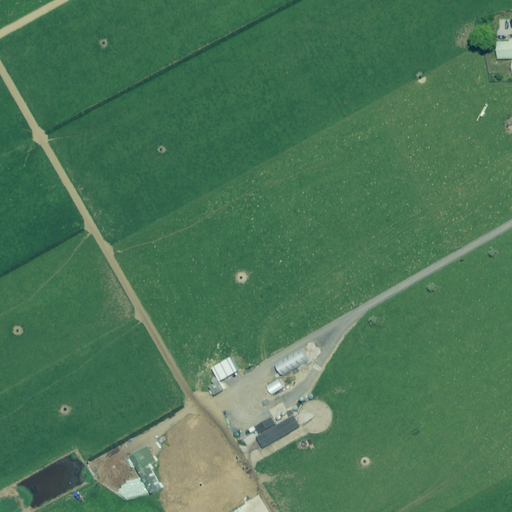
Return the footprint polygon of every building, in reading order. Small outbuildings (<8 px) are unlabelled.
[(511,39),(511,40),(511,42),(499,42),(499,59),(511,59),(511,39)] [(309,361),(303,349),(276,364),(283,376),(309,361)] [(208,371),(206,366),(197,371),(200,376),(208,371)] [(212,395),(215,393),(216,396),(226,390),(221,382),(226,379),(221,370),(192,388),(197,396),(209,389),(212,395)] [(284,388),(279,379),(267,387),(272,395),(284,388)] [(301,427),(295,416),(278,426),(273,418),(257,427),(262,435),(258,437),(264,448),(301,427)] [(157,461),(149,447),(132,457),(153,494),(164,488),(151,464),(157,461)]
